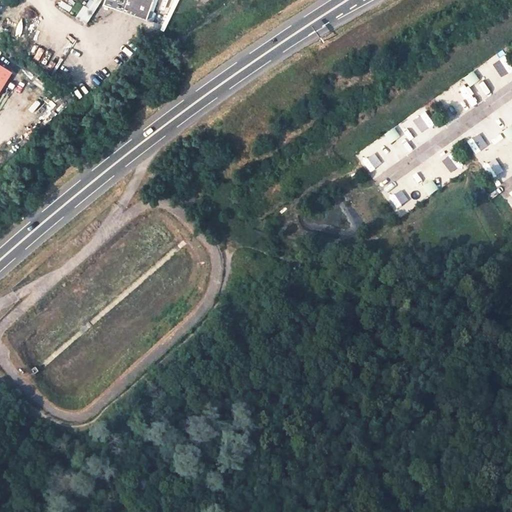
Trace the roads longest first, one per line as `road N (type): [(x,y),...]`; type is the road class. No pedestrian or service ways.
road 1 (trunk): [(0,259),(174,117),(347,0)]
road 2 (track): [(511,250),(497,250),(473,202),(451,196),(383,239),(351,245)]
